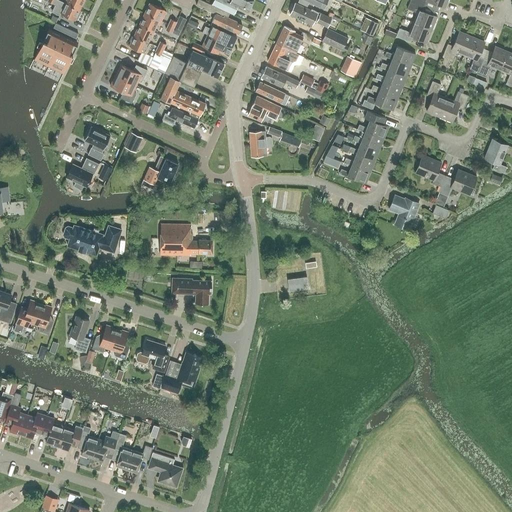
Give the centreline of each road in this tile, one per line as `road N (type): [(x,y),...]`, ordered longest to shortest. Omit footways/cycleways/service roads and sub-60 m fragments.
road 1 (residential): [(244,181),(312,182),(374,206),(407,122),(465,144),(483,102),(511,103)]
road 2 (residential): [(246,343),(0,263)]
road 3 (unclassified): [(201,511),(246,343)]
road 4 (residential): [(58,149),(132,0)]
road 5 (unclassified): [(246,343),(255,286),(244,181)]
road 6 (residential): [(244,181),(214,182),(205,170),(235,98)]
